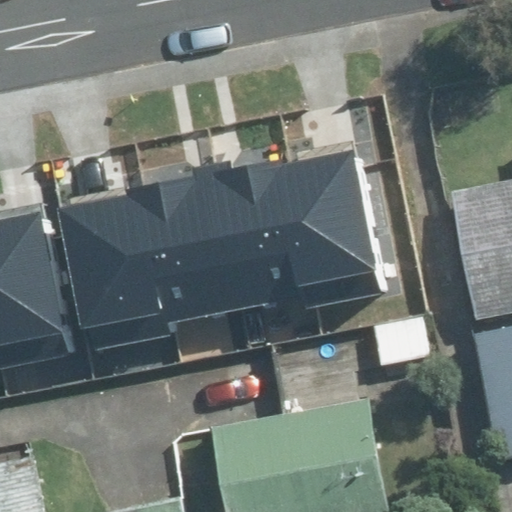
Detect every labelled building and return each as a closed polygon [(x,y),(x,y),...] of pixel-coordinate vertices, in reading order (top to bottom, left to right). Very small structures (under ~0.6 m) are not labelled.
[(78,211),(102,336),(387,283),(363,155),(296,167),(294,155),(148,182),(151,197),(78,211)] [(511,179),(463,188),(485,317),(511,312),(511,179)] [(0,353),(80,338),(56,210),(0,220),(0,353)] [(511,312),(485,317),(509,456),(511,454),(511,312)] [(409,511),(386,394),(366,398),(355,343),(289,355),(300,411),(229,424),(246,511),(409,511)] [(0,511),(63,511),(48,444),(0,454),(0,511)] [(192,511),(189,501),(152,511),(192,511)]
